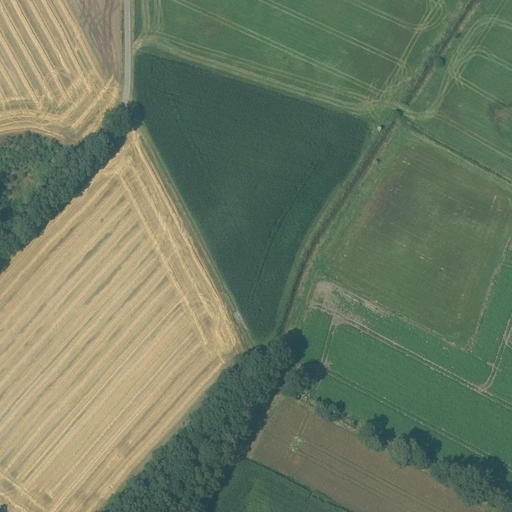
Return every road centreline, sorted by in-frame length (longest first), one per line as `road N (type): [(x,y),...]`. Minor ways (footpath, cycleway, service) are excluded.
road 1 (track): [(126,105),(272,379),(511,506)]
road 2 (unclassified): [(126,0),(123,111),(0,246)]
